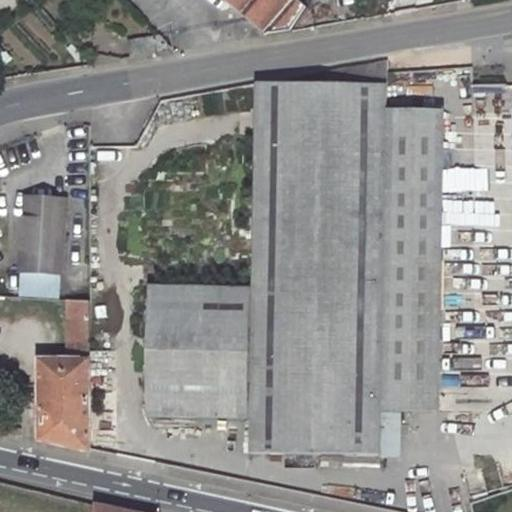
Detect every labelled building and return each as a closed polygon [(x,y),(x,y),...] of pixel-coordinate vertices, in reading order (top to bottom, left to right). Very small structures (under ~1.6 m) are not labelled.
[(304,2),(301,0),(225,0),(249,20),(267,36),(293,31),(309,6),(304,2)] [(131,56),(173,48),(172,48),(160,34),(129,40),(131,56)] [(388,60),(345,67),(345,84),(389,84),(388,60)] [(388,110),(389,84),(345,84),(258,83),(253,288),(152,286),(149,416),(249,418),(248,454),(323,454),(323,467),(349,467),(382,467),(383,411),(388,110)] [(445,110),(388,110),(383,411),(440,412),(445,110)] [(66,198),(28,197),(24,272),(62,273),(66,198)] [(91,300),(69,299),(69,352),(78,352),(78,359),(43,359),(42,439),(93,451),(91,300)]
